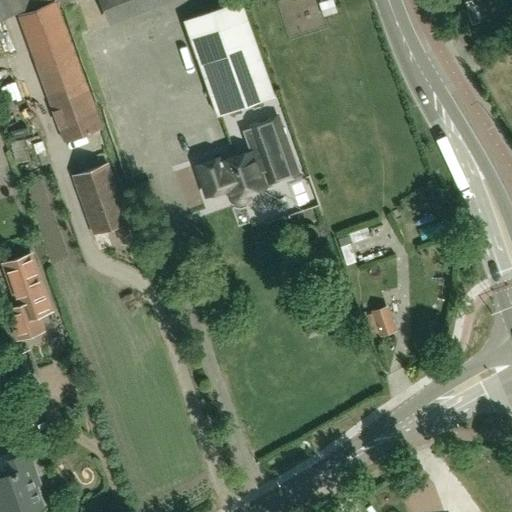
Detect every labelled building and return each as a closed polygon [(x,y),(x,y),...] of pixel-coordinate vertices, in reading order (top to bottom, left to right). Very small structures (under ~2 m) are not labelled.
[(0,0),(0,19),(0,20),(14,14),(8,0),(0,0)] [(53,0),(48,0),(17,13),(30,45),(49,97),(65,139),(84,132),(101,126),(94,108),(95,107),(85,82),(67,32),(66,32),(53,0)] [(125,0),(111,5),(117,24),(188,0),(125,0)] [(241,1),(185,20),(209,90),(213,101),(218,115),(274,95),(241,1)] [(223,161),(199,170),(208,195),(229,188),(232,198),(236,202),(241,203),(246,201),(249,197),(249,192),(264,186),(261,177),(268,174),(272,184),(298,175),(279,122),(244,134),(252,155),(224,165),(223,161)] [(107,165),(73,176),(93,234),(116,226),(122,243),(133,239),(107,165)] [(139,208),(158,202),(151,178),(132,185),(139,208)] [(42,331),(37,315),(50,311),(31,254),(4,263),(14,292),(18,306),(9,309),(19,338),(42,331)] [(330,330),(321,305),(298,314),(307,339),(330,330)] [(387,308),(373,312),(381,334),(394,329),(387,308)] [(44,396),(39,384),(27,350),(8,357),(20,391),(25,403),(44,396)] [(10,511),(23,511),(43,505),(35,482),(33,483),(31,477),(37,475),(28,453),(8,460),(13,472),(0,476),(0,511),(3,511),(10,510),(10,511)]
